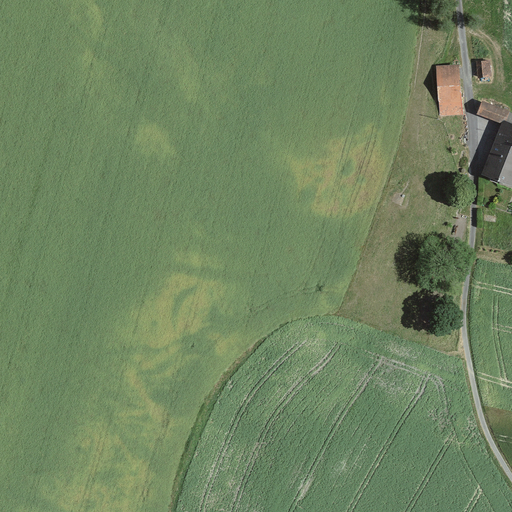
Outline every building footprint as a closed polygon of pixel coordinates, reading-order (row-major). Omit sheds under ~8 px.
[(493,61),(480,62),(481,78),(494,77),(493,61)] [(439,65),(440,117),(466,117),(465,65),(439,65)] [(511,115),(511,110),(485,100),(480,113),(506,123),(510,121),(511,115)] [(511,152),(511,122),(510,122),(507,123),(498,147),(511,152)] [(511,182),(511,152),(498,147),(487,174),(511,182)]
